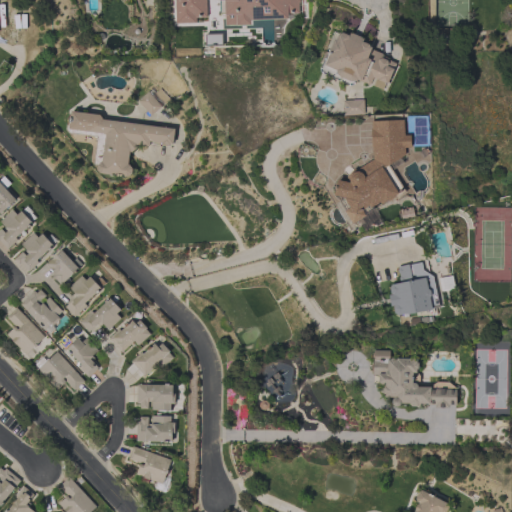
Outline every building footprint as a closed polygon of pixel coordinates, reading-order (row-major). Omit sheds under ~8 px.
[(287,13),(287,18),(250,19),(250,24),(224,25),(224,14),(219,14),(218,0),(205,0),(206,16),(194,17),(195,23),(175,23),(174,0),(298,0),(299,2),(297,2),(298,12),(287,13)] [(329,53),(328,52),(333,39),(335,39),(338,33),(340,33),(342,32),(349,35),(350,32),(363,38),(362,41),(368,44),(369,47),(371,47),(370,49),(382,54),(381,55),(387,58),(387,60),(395,63),(387,83),(372,77),(369,84),(356,79),(353,81),(350,81),(340,76),(337,75),(336,72),(336,70),(324,65),(329,53)] [(221,45),(205,45),(205,34),(221,34),(221,45)] [(137,101),(148,91),(148,92),(152,89),(155,92),(160,88),(171,100),(167,103),(165,103),(164,102),(160,106),(161,107),(150,116),(137,101)] [(363,99),(364,114),(343,115),(342,100),(363,99)] [(172,144),(169,144),(169,145),(161,144),(161,143),(149,141),(148,146),(137,145),(138,147),(130,152),(129,151),(127,164),(129,165),(132,168),(131,173),(127,177),(99,173),(96,169),(97,165),(93,164),(97,137),(67,133),(65,129),(66,125),(69,125),(70,111),(99,114),(102,118),(101,119),(160,126),(160,125),(165,125),(165,127),(174,128),(172,144)] [(405,191),(398,196),(399,198),(396,200),(393,195),(380,204),(379,201),(371,206),(373,209),(352,222),(339,201),(340,196),(334,195),(337,180),(349,183),(349,181),(346,177),(354,168),(357,170),(373,159),(372,146),(371,146),(371,129),(371,121),(403,120),(404,135),(410,135),(410,147),(404,147),(404,154),(389,165),(405,191)] [(15,200),(0,214),(0,178),(2,176),(9,183),(4,188),(15,200)] [(31,222),(15,237),(17,240),(7,249),(0,242),(0,229),(1,229),(4,233),(6,231),(4,228),(5,227),(0,222),(0,220),(12,210),(16,214),(26,205),(31,211),(30,212),(35,217),(30,221),(31,222)] [(49,234),(55,241),(51,244),(52,245),(36,260),(38,262),(28,271),(20,263),(19,265),(13,259),(22,251),(25,255),(27,254),(25,251),(26,250),(20,244),(33,232),(37,237),(41,233),(45,238),(49,234)] [(68,256),(72,260),(75,257),(80,263),(77,267),(78,268),(61,284),(56,279),(55,279),(51,275),(53,272),(45,264),(61,250),(67,257),(68,256)] [(439,307),(431,308),(431,309),(408,314),(408,313),(397,315),(394,312),(392,306),(391,306),(388,295),(391,294),(390,294),(389,288),(391,285),(400,283),(400,281),(399,281),(398,278),(399,276),(399,274),(397,273),(397,269),(398,268),(397,266),(421,262),(422,270),(432,276),(439,307)] [(73,317),(64,306),(73,298),(70,296),(73,293),(68,287),(81,275),(85,280),(90,276),(94,280),(99,276),(105,283),(99,288),(100,288),(84,303),(86,306),(73,317)] [(53,328),(48,333),(44,330),(20,304),(34,290),(36,293),(39,289),(45,296),(40,301),(42,303),(48,297),(62,311),(57,316),(60,319),(52,326),(53,328)] [(107,330),(102,324),(100,326),(97,323),(88,332),(79,322),(90,311),(93,313),(109,298),(120,310),(116,314),(120,318),(107,330)] [(34,353),(27,360),(20,353),(22,351),(6,334),(15,326),(6,317),(16,307),(44,337),(31,350),(34,353)] [(137,345),(133,341),(121,352),(108,338),(118,328),(120,330),(131,320),(134,324),(139,320),(146,328),(145,329),(150,334),(137,345)] [(66,349),(60,342),(66,336),(72,343),(77,338),(81,342),(86,338),(98,350),(92,356),(94,358),(91,361),(98,367),(88,377),(78,367),(80,365),(65,349),(66,349)] [(130,361),(141,352),(142,353),(153,343),(157,347),(161,343),(169,351),(168,352),(173,357),(160,369),(156,364),(144,376),(130,361)] [(389,359),(391,358),(394,358),(395,359),(396,359),(396,358),(416,358),(416,361),(419,361),(418,369),(416,369),(416,371),(418,374),(419,375),(419,381),(417,384),(417,386),(430,387),(436,381),(448,381),(455,387),(455,389),(456,389),(456,405),(449,405),(448,408),(435,407),(435,404),(428,404),(428,403),(420,403),(417,406),(411,406),(407,403),(400,403),(399,404),(398,405),(397,406),(396,406),(395,406),(393,405),(392,405),(391,403),(391,401),(392,400),(392,399),(393,398),(395,396),(384,397),(384,394),(382,392),(382,388),(385,385),(378,384),(378,375),(373,375),(373,372),(372,372),(372,363),(373,363),(373,350),(389,351),(388,359),(389,359)] [(64,377),(63,378),(65,380),(57,388),(37,368),(38,368),(34,364),(43,356),(46,360),(56,351),(84,380),(74,390),(66,381),(66,379),(64,377)] [(277,398),(290,390),(278,371),(265,379),(277,398)] [(136,384),(172,384),(172,393),(174,393),(174,402),(170,402),(170,410),(151,410),(151,401),(148,401),(147,408),(139,408),(139,403),(136,403),(136,384)] [(136,421),(139,421),(139,416),(148,416),(148,424),(151,424),(151,416),(152,416),(152,415),(170,415),(170,422),(174,422),(174,432),(171,432),(171,441),(145,440),(145,441),(136,441),(136,421)] [(170,460),(162,484),(135,474),(139,463),(143,465),(144,463),(140,461),(139,463),(128,458),(132,446),(170,460)] [(0,503),(0,467),(3,470),(5,468),(20,480),(0,503)] [(89,511),(66,511),(58,503),(66,495),(58,486),(68,476),(96,506),(89,511)] [(4,511),(16,498),(14,496),(23,486),(33,494),(28,501),(30,504),(28,507),(34,511),(4,511)] [(413,511),(415,510),(414,510),(417,503),(418,504),(419,502),(416,501),(415,498),(419,491),(422,490),(447,503),(448,508),(445,511),(413,511)]
